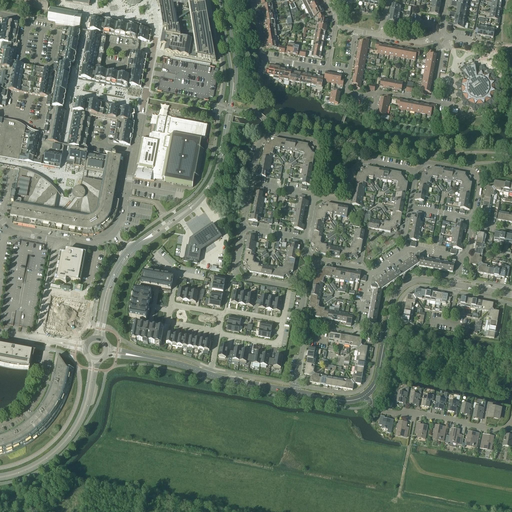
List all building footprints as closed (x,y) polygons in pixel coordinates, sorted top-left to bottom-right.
[(49,0),(25,0),(24,6),(50,12),(48,21),(56,22),(55,25),(61,26),(79,30),(82,16),(74,15),(74,14),(74,12),(64,10),(50,8),(48,8),(49,0)] [(163,30),(159,51),(160,51),(160,52),(162,54),(163,54),(163,56),(182,59),(183,56),(216,62),(204,0),(158,0),(159,7),(163,30)] [(312,0),(304,5),(303,5),(306,9),(318,4),(316,0),(312,0)] [(321,8),(320,6),(319,7),(318,4),(306,9),(308,14),(321,8)] [(322,9),(321,8),(308,14),(311,19),(317,16),(318,18),(325,17),(321,10),(322,9)] [(437,16),(436,18),(439,18),(440,16),(438,16),(439,14),(439,10),(430,9),(429,14),(437,16)] [(490,13),(489,19),(496,20),(496,24),(499,25),(499,21),(498,20),(499,15),(490,13)] [(328,25),(327,25),(328,22),(324,21),(325,17),(318,18),(317,26),(328,28),(328,25)] [(141,70),(142,66),(142,65),(143,61),(143,60),(144,56),(143,55),(142,55),(142,54),(136,53),(134,53),(131,52),(128,69),(127,70),(126,76),(124,76),(100,71),(101,65),(101,64),(105,42),(105,41),(106,37),(103,36),(104,35),(102,35),(103,34),(107,35),(136,40),(138,41),(139,41),(146,42),(149,31),(149,30),(148,29),(148,28),(147,28),(141,27),(139,26),(138,26),(133,26),(133,25),(128,25),(128,24),(123,24),(123,23),(122,23),(117,23),(117,22),(112,22),(112,21),(111,21),(106,20),(103,19),(102,22),(98,22),(98,21),(98,22),(93,21),(93,20),(93,21),(92,21),(93,21),(92,26),(91,26),(90,31),(90,32),(90,33),(90,34),(89,34),(90,34),(89,37),(90,37),(90,39),(89,39),(88,40),(89,40),(88,42),(89,43),(89,45),(88,44),(87,45),(88,45),(88,47),(87,47),(87,50),(86,50),(87,50),(86,55),(85,56),(86,56),(85,58),(87,60),(87,62),(84,63),(84,66),(85,66),(84,68),(84,69),(83,69),(83,70),(84,71),(83,73),(82,73),(82,75),(83,76),(82,78),(81,78),(81,79),(82,80),(81,80),(82,80),(83,80),(84,79),(86,80),(87,81),(91,81),(91,82),(92,82),(98,83),(100,83),(101,83),(102,82),(104,83),(104,84),(106,84),(108,84),(109,85),(109,84),(110,84),(110,85),(111,85),(112,85),(113,85),(113,84),(115,85),(115,86),(116,86),(117,86),(122,87),(127,88),(128,88),(128,85),(132,86),(135,86),(135,87),(136,87),(138,87),(139,84),(139,82),(139,81),(140,77),(140,76),(141,72),(141,71),(141,70)] [(0,72),(3,73),(4,73),(8,74),(9,74),(13,75),(14,75),(19,76),(20,76),(24,77),(25,77),(26,76),(28,76),(30,76),(32,76),(34,67),(14,64),(17,46),(16,45),(17,40),(15,39),(18,23),(15,23),(1,20),(0,25),(0,26),(0,37),(1,38),(0,41),(0,42),(2,42),(2,43),(1,49),(0,49),(0,72)] [(482,25),(479,25),(477,34),(475,34),(474,37),(477,37),(477,36),(482,37),(484,28),(482,27),(482,25)] [(55,63),(53,71),(35,68),(34,76),(36,77),(37,78),(39,79),(40,80),(41,80),(45,81),(46,81),(49,81),(49,82),(52,82),(55,83),(57,83),(57,80),(68,82),(69,77),(69,76),(70,72),(70,71),(71,66),(73,66),(74,64),(74,62),(73,62),(73,60),(74,61),(75,59),(75,58),(75,54),(76,54),(76,53),(77,50),(76,50),(76,49),(77,49),(77,48),(76,47),(76,46),(77,46),(78,43),(78,42),(78,38),(79,38),(79,37),(78,37),(79,32),(80,32),(79,32),(76,31),(68,30),(63,29),(63,31),(57,61),(59,62),(58,64),(55,63)] [(363,40),(363,42),(360,42),(359,46),(358,45),(357,47),(369,49),(368,48),(369,41),(363,40)] [(285,48),(284,54),(289,55),(289,56),(292,57),(294,45),(288,44),(287,48),(285,48)] [(382,55),(382,56),(383,57),(385,45),(383,45),(383,46),(379,46),(380,44),(377,44),(376,49),(378,50),(378,54),(382,55)] [(294,57),(294,56),(299,57),(300,51),(298,51),(299,47),(294,45),(292,57),(294,57)] [(419,57),(420,52),(415,51),(415,52),(411,51),(410,60),(414,61),(414,62),(415,62),(416,57),(419,57)] [(427,59),(425,59),(425,60),(437,62),(437,60),(436,60),(436,56),(433,55),(434,52),(430,52),(428,51),(427,59)] [(267,69),(265,75),(274,77),(276,65),(274,65),(274,66),(270,66),(267,65),(267,69)] [(278,81),(279,80),(278,80),(279,78),(281,70),(281,68),(277,67),(278,66),(276,65),(274,77),(273,80),(278,81)] [(456,83),(455,85),(455,86),(457,87),(457,88),(457,90),(458,90),(457,91),(458,93),(457,94),(456,95),(456,97),(457,98),(459,98),(460,100),(462,100),(461,101),(462,102),(462,103),(462,104),(462,105),(463,107),(464,107),(466,107),(467,106),(468,107),(469,107),(470,108),(471,108),(472,109),(472,111),(474,112),(475,112),(476,110),(477,110),(478,109),(479,109),(480,109),(481,109),(482,109),(483,110),(484,111),(486,111),(487,110),(487,108),(488,107),(489,106),(489,105),(490,105),(491,105),(492,104),(493,104),(494,105),(496,104),(496,102),(496,101),(496,100),(496,98),(496,97),(497,97),(498,96),(498,95),(499,95),(500,94),(501,93),(501,91),(499,90),(499,89),(499,88),(498,87),(499,86),(499,84),(499,83),(500,83),(500,81),(499,80),(497,79),(496,79),(496,78),(494,77),(495,76),(494,75),(494,74),(494,72),(493,71),(491,70),(490,71),(489,71),(488,70),(487,71),(486,70),(485,69),(484,68),(484,67),(482,66),(481,66),(480,67),(479,68),(477,68),(476,69),(471,71),(467,66),(462,69),(459,73),(467,80),(466,82),(463,80),(462,81),(460,80),(459,81),(458,82),(457,83),(456,83)] [(335,85),(343,86),(344,80),(341,80),(342,77),(338,76),(338,75),(336,74),(334,86),(335,86),(335,85)] [(1,83),(0,84),(1,84),(0,87),(0,106),(3,107),(3,106),(5,107),(8,91),(10,91),(12,91),(29,94),(30,86),(28,85),(27,84),(25,83),(24,82),(23,82),(18,81),(13,80),(12,80),(8,79),(7,79),(3,78),(2,78),(1,78),(2,78),(1,83)] [(351,81),(352,81),(352,85),(355,85),(355,88),(360,89),(362,82),(363,82),(363,81),(351,79),(351,81)] [(59,144),(60,139),(61,134),(61,133),(60,133),(61,128),(62,129),(62,128),(63,123),(64,118),(64,117),(65,113),(65,112),(62,112),(62,109),(63,109),(63,108),(64,104),(64,103),(64,102),(63,101),(64,100),(64,99),(65,98),(65,97),(64,96),(65,94),(66,93),(66,92),(65,92),(65,93),(64,92),(63,93),(62,93),(61,92),(61,91),(55,91),(56,88),(55,88),(54,88),(51,87),(49,87),(48,87),(45,86),(44,86),(40,85),(39,85),(37,86),(36,86),(34,86),(32,86),(30,95),(48,98),(47,106),(51,107),(50,109),(48,108),(44,133),(43,135),(42,135),(39,134),(25,132),(26,128),(25,127),(24,127),(23,126),(23,125),(22,125),(21,124),(20,124),(19,124),(18,123),(17,123),(16,122),(15,122),(14,122),(13,122),(8,121),(3,120),(0,119),(0,157),(55,168),(55,167),(56,167),(57,166),(60,149),(60,148),(60,147),(59,147),(59,146),(60,147),(60,146),(59,146),(59,145),(59,144)] [(420,91),(419,92),(421,92),(420,95),(426,96),(426,93),(431,94),(431,92),(430,92),(431,88),(422,86),(421,91),(420,91)] [(380,103),(379,103),(378,104),(390,106),(389,106),(390,98),(384,97),(384,100),(381,99),(380,103)] [(70,141),(69,145),(68,146),(69,146),(71,146),(71,147),(68,159),(68,160),(69,161),(74,161),(73,166),(84,168),(85,168),(85,170),(84,170),(85,170),(120,177),(123,162),(123,158),(116,157),(116,155),(113,154),(113,153),(114,153),(112,153),(108,152),(107,152),(107,155),(106,155),(107,155),(107,157),(90,154),(89,154),(107,157),(107,159),(106,159),(87,155),(88,152),(106,155),(90,152),(88,151),(85,151),(85,149),(85,148),(86,146),(86,145),(86,144),(91,119),(91,118),(92,114),(101,116),(104,117),(118,119),(120,120),(129,121),(132,122),(132,121),(133,117),(133,116),(134,111),(133,110),(130,110),(129,110),(129,109),(128,109),(128,110),(128,109),(127,109),(125,108),(124,109),(123,109),(124,108),(123,108),(123,109),(122,109),(122,108),(119,108),(118,108),(118,107),(118,108),(117,108),(117,107),(114,107),(113,107),(113,106),(112,106),(112,107),(111,106),(108,106),(107,106),(104,105),(102,105),(101,105),(100,105),(97,105),(97,104),(96,103),(96,104),(91,103),(91,102),(91,103),(86,102),(86,101),(85,102),(81,101),(80,100),(80,101),(77,102),(76,111),(75,111),(75,113),(74,114),(75,114),(76,115),(75,115),(74,119),(73,119),(74,119),(74,121),(75,121),(74,123),(73,123),(73,124),(72,125),(73,125),(73,126),(74,126),(73,128),(72,128),(72,129),(71,130),(72,130),(72,132),(73,132),(73,134),(71,133),(71,135),(70,135),(71,135),(70,140),(69,140),(70,141)] [(427,106),(425,115),(430,116),(430,117),(431,117),(432,111),(435,112),(436,106),(431,105),(430,107),(427,106)] [(388,112),(379,110),(378,113),(377,113),(376,115),(380,116),(379,119),(388,120),(389,117),(387,117),(388,112)] [(135,175),(134,178),(154,182),(154,180),(193,187),(195,176),(199,177),(204,150),(200,149),(201,145),(204,145),(205,139),(206,139),(208,126),(207,126),(207,125),(159,117),(158,117),(154,138),(149,137),(148,140),(142,139),(137,165),(138,166),(137,171),(136,174),(135,175)] [(130,146),(131,141),(131,140),(132,136),(132,135),(133,130),(134,125),(134,124),(132,124),(128,123),(118,121),(117,123),(114,143),(130,146)] [(274,141),(271,143),(270,140),(267,142),(269,144),(268,145),(267,146),(265,146),(263,153),(273,155),(273,150),(275,149),(280,150),(282,140),(274,139),(274,141)] [(303,154),(304,155),(305,156),(304,160),(304,161),(313,162),(314,155),(312,154),(311,152),(313,150),(311,148),(309,150),(308,148),(308,147),(308,145),(304,145),(301,144),(299,153),(303,154)] [(367,178),(368,177),(373,178),(375,169),(367,168),(367,170),(365,171),(363,169),(361,171),(362,173),(360,174),(358,174),(357,181),(366,183),(367,178)] [(424,175),(422,174),(421,182),(430,184),(431,179),(432,178),(437,179),(439,169),(431,168),(431,170),(429,171),(429,172),(427,169),(425,171),(426,173),(424,175)] [(16,193),(15,195),(13,195),(12,194),(11,199),(11,200),(12,200),(12,203),(14,203),(16,203),(16,205),(15,206),(13,218),(12,223),(13,223),(32,227),(47,229),(50,230),(54,210),(57,193),(56,191),(56,190),(55,190),(54,189),(53,187),(52,186),(51,185),(50,184),(48,183),(47,182),(46,181),(45,180),(43,179),(42,178),(41,178),(39,177),(38,176),(36,175),(35,175),(33,174),(32,173),(30,173),(29,172),(27,172),(26,171),(24,171),(23,170),(21,170),(20,170),(19,170),(19,173),(18,175),(19,178),(17,180),(18,183),(16,185),(17,188),(15,190),(16,193)] [(408,183),(406,183),(405,181),(404,181),(406,179),(405,177),(402,178),(401,176),(401,174),(394,173),(392,182),(397,183),(398,184),(397,189),(406,191),(408,183)] [(470,183),(468,181),(470,179),(469,177),(467,179),(466,177),(465,176),(465,174),(458,173),(456,182),(461,183),(462,185),(461,189),(470,191),(472,184),(470,183)] [(63,214),(59,232),(79,235),(81,235),(82,235),(82,234),(82,235),(83,235),(84,235),(85,235),(85,236),(86,236),(87,236),(88,236),(88,235),(89,235),(90,235),(91,236),(92,236),(93,236),(94,236),(94,235),(95,235),(96,235),(97,235),(98,234),(99,234),(100,234),(99,233),(100,233),(101,233),(102,232),(103,232),(104,231),(105,231),(104,230),(105,230),(106,229),(107,229),(107,228),(108,228),(109,227),(109,226),(110,225),(111,224),(112,224),(112,223),(113,222),(112,221),(113,221),(113,220),(114,220),(114,219),(115,219),(115,218),(116,217),(116,216),(115,216),(115,215),(116,215),(116,214),(117,213),(117,212),(117,211),(119,201),(116,200),(118,186),(83,179),(82,184),(81,184),(81,186),(80,187),(80,189),(79,190),(78,191),(78,193),(77,194),(76,195),(76,197),(75,198),(74,199),(73,200),(72,202),(71,203),(70,204),(69,205),(68,206),(67,207),(66,208),(65,210),(64,210),(63,211),(63,212),(63,214)] [(494,182),(493,187),(496,191),(504,193),(505,184),(494,182)] [(492,188),(486,188),(484,198),(493,200),(494,193),(493,190),(492,188)] [(326,215),(327,214),(332,215),(334,206),(326,204),(326,206),(324,208),(322,206),(320,207),(321,209),(320,210),(319,211),(317,211),(315,218),(325,220),(326,215)] [(482,215),(481,216),(489,218),(490,216),(491,210),(480,208),(480,210),(482,211),(481,214),(482,215)] [(395,232),(397,230),(395,228),(398,226),(400,227),(401,219),(392,217),(391,222),(389,223),(385,222),(383,232),(390,233),(391,231),(393,230),(395,232)] [(187,246),(185,256),(184,262),(189,263),(197,264),(197,262),(199,262),(200,256),(201,252),(203,250),(222,237),(213,224),(194,237),(190,240),(188,246),(187,246)] [(317,252),(317,254),(325,255),(326,246),(321,245),(320,244),(321,239),(312,237),(311,245),(313,245),(314,247),(312,249),(314,251),(316,250),(317,252)] [(32,330),(47,252),(44,251),(44,247),(39,246),(22,242),(18,242),(17,246),(13,246),(0,315),(0,323),(7,325),(14,327),(17,327),(24,329),(32,330)] [(358,253),(360,254),(362,246),(353,244),(352,249),(350,250),(345,250),(344,259),(351,260),(351,258),(353,257),(354,257),(355,259),(358,257),(357,256),(356,255),(357,254),(358,253)] [(80,282),(85,256),(86,254),(64,250),(68,251),(67,254),(62,253),(60,253),(60,256),(55,282),(66,284),(67,280),(69,280),(71,281),(81,283),(81,282),(80,282)] [(374,290),(368,325),(375,326),(382,293),(379,292),(380,291),(400,276),(418,264),(419,265),(419,267),(453,273),(454,266),(419,259),(420,257),(418,255),(417,256),(416,255),(413,257),(413,258),(375,284),(375,283),(371,286),(372,287),(371,288),(372,290),(374,290)] [(474,256),(472,266),(477,267),(481,264),(483,256),(474,255),(474,256)] [(247,266),(244,268),(244,269),(244,270),(245,270),(246,270),(248,269),(250,271),(250,273),(257,274),(259,265),(254,264),(253,262),(254,258),(246,256),(244,256),(243,264),(245,264),(247,266)] [(284,268),(282,269),(278,268),(276,278),(283,279),(284,277),(286,276),(288,278),(289,278),(290,278),(290,277),(290,276),(288,274),(291,272),(293,273),(294,265),(285,263),(284,268)] [(478,268),(477,274),(488,276),(490,267),(482,265),(480,267),(478,268)] [(501,278),(504,279),(505,277),(508,278),(509,274),(510,267),(506,267),(506,270),(501,269),(499,280),(500,280),(501,278)] [(320,269),(318,271),(319,273),(317,275),(315,274),(314,282),(323,283),(324,278),(325,278),(330,279),(331,271),(332,269),(324,268),(324,270),(322,272),(320,269)] [(135,289),(129,317),(135,318),(134,323),(131,340),(137,341),(161,345),(161,341),(162,341),(162,336),(163,333),(164,329),(163,329),(152,327),(155,310),(156,305),(158,293),(165,294),(165,292),(170,293),(171,291),(173,277),(166,275),(165,275),(164,275),(144,271),(141,285),(140,290),(135,289)] [(213,277),(212,284),(213,284),(224,286),(225,279),(219,278),(213,277)] [(213,284),(212,290),(223,292),(224,286),(213,284)] [(179,289),(177,300),(183,301),(185,290),(179,289)] [(185,290),(183,301),(186,302),(189,302),(191,292),(185,290)] [(415,290),(414,295),(417,299),(424,301),(426,292),(415,290)] [(191,292),(189,302),(190,303),(191,303),(196,304),(196,302),(196,299),(199,300),(201,292),(198,291),(198,293),(191,292)] [(241,292),(233,291),(231,303),(238,305),(241,292)] [(248,294),(241,292),(238,305),(245,306),(248,294)] [(444,295),(444,293),(443,292),(440,304),(446,305),(446,302),(450,303),(450,299),(447,298),(448,296),(444,295)] [(212,293),(210,299),(221,301),(222,295),(212,293)] [(255,295),(248,294),(245,306),(253,307),(255,295)] [(413,296),(407,295),(405,306),(414,308),(415,300),(414,298),(413,296)] [(268,298),(260,296),(258,308),(266,310),(268,298)] [(461,300),(457,300),(457,304),(460,305),(460,307),(465,308),(467,297),(465,297),(465,299),(461,298),(461,300)] [(52,298),(46,329),(47,329),(46,332),(63,335),(64,332),(69,333),(70,330),(75,331),(76,327),(81,328),(85,304),(52,298)] [(275,299),(268,298),(266,310),(273,311),(275,299)] [(209,299),(207,306),(220,308),(221,301),(210,299),(209,299)] [(282,300),(275,299),(273,311),(280,312),(282,300)] [(310,313),(312,315),(314,313),(316,316),(315,318),(323,319),(325,310),(319,309),(318,308),(319,302),(310,301),(309,308),(311,309),(312,311),(310,313)] [(492,310),(493,304),(483,302),(481,311),(488,312),(491,310),(492,310)] [(499,312),(494,311),(490,314),(488,321),(497,323),(499,312)] [(241,319),(230,317),(228,324),(240,326),(241,319)] [(273,325),(261,323),(260,330),(271,332),(273,325)] [(240,326),(228,324),(227,331),(239,334),(240,326)] [(271,332),(260,330),(258,337),(270,339),(271,332)] [(361,345),(362,340),(351,338),(350,347),(357,348),(360,346),(361,345)] [(220,345),(218,357),(226,359),(226,358),(229,358),(230,351),(227,351),(228,347),(220,345)] [(0,365),(28,371),(29,364),(32,352),(17,350),(16,350),(7,348),(6,348),(0,346),(0,365)] [(367,348),(362,347),(358,350),(357,357),(366,359),(367,352),(371,352),(371,349),(368,348),(367,348)] [(229,358),(228,364),(231,365),(232,362),(239,363),(241,349),(239,349),(234,348),(233,352),(231,352),(230,351),(229,358)] [(241,349),(239,363),(246,364),(247,361),(250,362),(251,355),(248,355),(249,351),(246,350),(241,349)] [(251,355),(250,362),(252,362),(253,363),(253,364),(260,365),(262,353),(255,352),(254,356),(251,355)] [(262,353),(260,365),(267,366),(267,365),(270,366),(272,359),(269,358),(269,355),(262,353)] [(272,359),(270,366),(271,366),(273,366),(273,369),(280,371),(283,357),(275,356),(275,360),(274,359),(272,359)] [(70,380),(73,369),(64,367),(57,357),(57,359),(57,362),(56,364),(56,366),(56,368),(55,370),(55,372),(54,374),(54,376),(53,378),(52,382),(51,385),(51,386),(50,388),(49,390),(49,392),(48,394),(47,396),(46,397),(45,399),(44,401),(43,403),(42,405),(41,406),(40,408),(38,411),(36,414),(34,416),(32,418),(31,419),(29,421),(28,422),(27,423),(25,424),(24,425),(22,426),(21,427),(19,428),(18,429),(14,432),(11,433),(10,434),(8,435),(7,435),(5,436),(3,437),(2,437),(0,438),(0,437),(0,456),(2,456),(7,454),(13,452),(18,450),(23,447),(28,444),(32,441),(37,437),(41,434),(41,433),(45,430),(49,426),(52,421),(56,417),(59,412),(61,407),(64,402),(66,397),(68,391),(69,386),(70,380)] [(313,373),(314,373),(315,366),(306,364),(304,375),(308,376),(309,376),(313,373)] [(355,384),(361,385),(363,375),(354,373),(353,380),(354,383),(355,384)] [(311,378),(310,383),(321,385),(322,376),(315,375),(312,377),(311,378)] [(354,386),(351,382),(343,380),(342,389),(353,391),(354,386)] [(402,390),(402,393),(399,392),(397,403),(403,404),(404,398),(407,399),(408,391),(409,389),(406,388),(405,391),(402,390)] [(419,389),(418,393),(415,393),(415,395),(412,394),(410,404),(416,405),(417,399),(420,400),(421,394),(422,390),(419,389)] [(422,407),(428,408),(430,401),(433,402),(434,396),(428,395),(427,397),(424,397),(422,407)] [(435,409),(441,410),(442,404),(445,405),(447,399),(441,397),(440,400),(437,399),(435,409)] [(450,402),(448,412),(454,413),(455,406),(458,407),(459,401),(453,400),(453,402),(450,402)] [(461,414),(467,415),(468,409),(471,409),(472,404),(466,402),(466,405),(463,404),(461,414)] [(475,404),(475,408),(473,418),(479,419),(480,413),(483,414),(485,404),(483,403),(482,406),(479,406),(479,405),(475,404)] [(499,419),(500,410),(490,408),(488,417),(499,419)] [(383,419),(384,418),(381,417),(379,426),(382,426),(381,429),(388,431),(387,433),(391,434),(393,421),(383,419)] [(403,437),(407,438),(408,429),(405,428),(406,424),(399,422),(398,425),(397,425),(397,429),(396,434),(396,436),(396,434),(404,436),(403,437)] [(427,427),(420,426),(420,424),(417,423),(415,434),(418,435),(417,437),(417,438),(418,437),(425,439),(425,440),(425,439),(427,427)] [(433,433),(434,433),(433,438),(433,440),(433,438),(440,440),(440,441),(443,442),(445,433),(442,432),(443,427),(435,426),(435,429),(434,429),(433,433)] [(459,431),(452,429),(451,433),(450,432),(450,436),(449,442),(449,443),(450,442),(457,443),(457,444),(460,445),(462,436),(458,436),(459,431)] [(476,434),(468,432),(468,436),(467,436),(466,439),(467,439),(466,445),(466,446),(466,445),(473,446),(473,448),(476,448),(478,439),(475,439),(476,434)] [(511,436),(505,435),(506,435),(505,435),(503,447),(504,447),(511,448),(510,450),(511,450),(511,442),(511,443),(511,441),(511,436)] [(494,437),(486,436),(485,441),(482,440),(480,449),(483,450),(484,448),(491,450),(491,451),(491,450),(492,444),(493,444),(494,441),(493,441),(494,437)]
